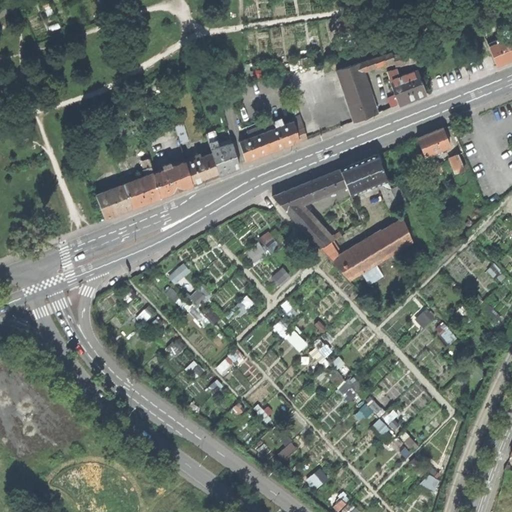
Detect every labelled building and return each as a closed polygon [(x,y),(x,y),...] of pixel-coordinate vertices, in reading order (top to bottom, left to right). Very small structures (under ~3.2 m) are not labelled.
[(506,61),(511,58),(511,38),(511,36),(508,27),(497,31),(500,37),(488,42),(497,65),(506,61)] [(358,62),(336,69),(354,121),(375,113),(361,71),(383,64),(384,67),(389,66),(389,64),(395,62),(396,65),(415,61),(413,51),(393,54),(392,52),(358,62)] [(397,68),(388,71),(390,79),(390,80),(396,96),(390,98),(393,106),(411,99),(426,93),(417,69),(399,76),(397,68)] [(249,137),(239,141),(246,160),(257,156),(286,145),(307,137),(300,114),(292,117),(293,120),(284,124),(282,118),(270,122),(270,123),(247,131),(249,137)] [(181,142),(188,140),(183,122),(175,124),(181,142)] [(431,157),(436,155),(435,152),(450,146),(442,127),(428,133),(417,138),(425,156),(429,154),(431,157)] [(206,132),(213,153),(219,173),(229,170),(240,165),(233,143),(220,147),(218,143),(215,130),(206,132)] [(232,139),(218,143),(220,147),(233,143),(232,139)] [(184,155),(191,153),(188,143),(181,145),(184,155)] [(145,170),(152,168),(147,149),(140,151),(145,170)] [(213,153),(187,162),(193,183),(204,179),(219,173),(213,153)] [(390,206),(397,203),(379,159),(377,154),(354,163),(340,169),(347,186),(350,195),(380,183),(390,206)] [(455,173),(465,169),(459,154),(449,158),(455,173)] [(164,168),(153,172),(161,196),(177,190),(193,183),(187,162),(186,159),(172,165),(171,162),(163,165),(164,168)] [(432,175),(443,170),(439,161),(429,166),(432,175)] [(300,205),(347,186),(340,169),(309,182),(272,196),(320,248),(333,240),(342,235),(339,231),(329,237),(300,205)] [(153,172),(125,183),(133,207),(146,202),(161,196),(153,172)] [(119,212),(133,207),(125,183),(96,194),(105,218),(119,212)] [(320,248),(348,279),(412,241),(404,219),(340,258),(342,254),(333,240),(320,248)] [(178,283),(193,270),(186,262),(171,275),(178,283)] [(192,294),(198,304),(210,297),(204,287),(192,294)] [(236,308),(243,315),(256,302),(250,295),(236,308)] [(302,352),(311,342),(285,317),(276,327),(302,352)] [(322,361),(334,351),(324,340),(312,351),(322,361)] [(336,368),(329,375),(341,386),(347,379),(336,368)] [(356,375),(340,388),(350,401),(367,388),(356,375)] [(371,415),(383,407),(378,400),(370,405),(367,400),(363,403),(371,415)] [(287,461),(301,448),(294,440),(280,453),(287,461)] [(323,468),(310,478),(318,488),(331,478),(323,468)]
